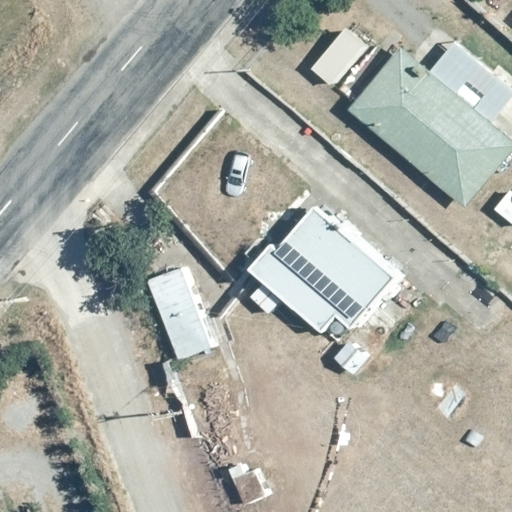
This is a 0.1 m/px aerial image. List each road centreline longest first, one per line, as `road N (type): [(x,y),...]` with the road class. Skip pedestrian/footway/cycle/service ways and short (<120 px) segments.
road 1 (unclassified): [(207,0),(0,243)]
road 2 (unknown): [(44,221),(158,511)]
